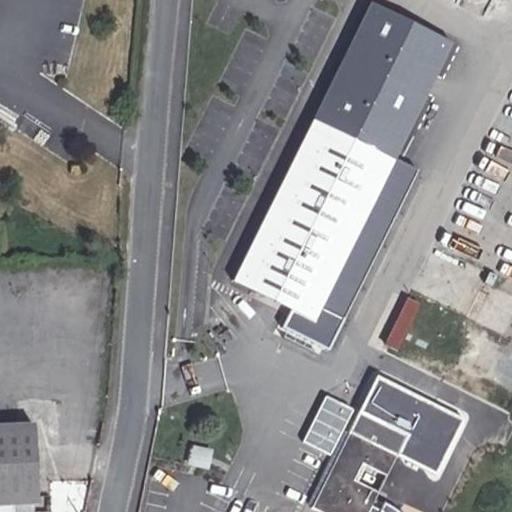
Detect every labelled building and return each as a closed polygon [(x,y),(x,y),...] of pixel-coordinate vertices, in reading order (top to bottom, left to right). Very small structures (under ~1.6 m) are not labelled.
[(229,282),(313,324),(394,160),(311,119),(229,282)] [(382,346),(396,353),(420,304),(405,298),(382,346)] [(511,345),(480,328),(462,361),(511,389),(511,345)] [(36,432),(0,433),(0,511),(22,511),(39,511),(36,432)] [(309,508),(317,511),(367,511),(396,457),(347,432),(309,508)]
